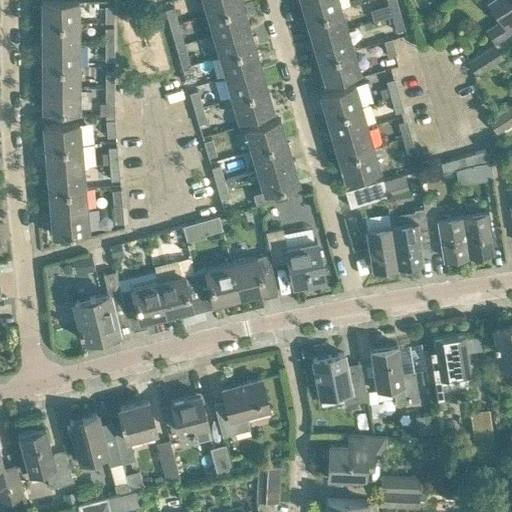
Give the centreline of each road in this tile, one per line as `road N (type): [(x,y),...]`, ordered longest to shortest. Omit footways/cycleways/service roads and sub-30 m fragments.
road 1 (residential): [(43,379),(17,100),(20,0)]
road 2 (residential): [(279,0),(359,302)]
road 3 (residential): [(43,379),(300,316)]
road 4 (residential): [(299,511),(300,316)]
road 5 (residential): [(359,302),(511,277)]
